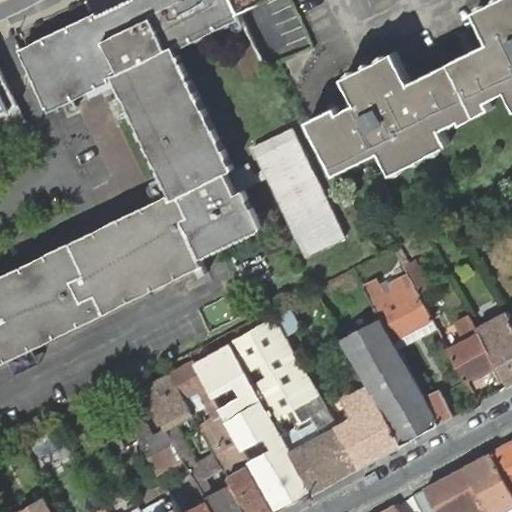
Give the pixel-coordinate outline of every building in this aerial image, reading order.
[(235,0),(128,0),(23,51),(49,106),(114,74),(123,91),(143,131),(203,100),(175,44),(241,12),(235,0)] [(235,0),(241,12),(253,7),(266,0),(235,0)] [(336,106),(310,119),(337,172),(381,149),(392,170),(447,142),(441,128),(461,118),(463,121),(491,107),(487,99),(508,89),(511,97),(511,0),(497,0),(476,11),(492,41),(410,82),(395,51),(344,76),(358,102),(339,111),(336,106)] [(0,134),(29,121),(0,62),(0,134)] [(203,100),(143,131),(172,191),(0,276),(0,363),(213,257),(211,252),(263,226),(245,187),(238,190),(268,175),(306,256),(344,237),(292,127),(271,137),(254,146),(265,168),(254,174),(249,164),(229,173),(229,171),(235,168),(203,100)] [(419,262),(406,269),(408,273),(415,285),(419,292),(431,285),(419,262)] [(379,278),(364,286),(375,307),(388,300),(415,285),(408,273),(390,284),(392,288),(386,291),(379,278)] [(388,300),(375,307),(382,318),(395,341),(434,319),(419,292),(415,285),(388,300)] [(291,308),(275,316),(285,334),(300,326),(291,308)] [(511,319),(510,316),(508,311),(478,328),(480,332),(497,362),(510,385),(511,383),(511,319)] [(285,334),(275,316),(196,360),(252,463),(280,511),(309,496),(316,492),(286,433),(316,419),(332,434),(352,474),(359,469),(336,427),(299,359),(285,334)] [(457,326),(465,341),(450,349),(467,379),(497,362),(480,332),(478,328),(472,317),(457,326)] [(395,341),(382,318),(344,338),(370,386),(402,444),(440,423),(427,399),(411,370),(395,341)] [(252,463),(196,360),(171,371),(184,395),(200,388),(216,417),(205,423),(229,465),(230,464),(235,473),(246,467),(252,463)] [(184,395),(171,371),(144,386),(158,411),(165,423),(192,409),(191,408),(184,395)] [(158,411),(144,386),(131,391),(147,418),(158,411)] [(357,416),(336,427),(359,469),(371,461),(402,444),(370,386),(351,396),(358,409),(354,411),(357,416)] [(440,423),(455,415),(441,391),(427,399),(440,423)] [(124,393),(117,396),(120,402),(128,399),(124,393)] [(120,402),(117,396),(105,402),(112,415),(124,409),(120,402)] [(105,402),(88,411),(95,425),(113,417),(112,415),(105,402)] [(197,404),(191,408),(192,409),(197,419),(204,416),(197,404)] [(192,409),(165,423),(169,431),(173,438),(181,433),(199,423),(197,419),(192,409)] [(66,418),(58,421),(64,431),(71,427),(66,418)] [(340,478),(352,474),(332,434),(316,419),(286,433),(316,492),(340,478)] [(188,466),(180,451),(173,438),(169,431),(153,440),(145,424),(135,430),(162,479),(188,466)] [(180,451),(188,447),(189,446),(181,433),(173,438),(180,451)] [(511,440),(493,451),(511,485),(511,440)] [(205,496),(208,500),(214,497),(212,489),(206,478),(219,471),(209,454),(196,461),(188,447),(180,451),(188,466),(199,484),(205,496)] [(215,451),(209,454),(219,471),(224,468),(215,451)] [(511,511),(511,485),(493,451),(466,465),(489,508),(491,511),(511,511)] [(466,465),(427,486),(440,511),(482,511),(489,508),(466,465)] [(253,479),(246,467),(235,473),(229,476),(234,486),(235,489),(253,479)] [(235,489),(248,511),(269,511),(269,509),(253,479),(235,489)] [(208,500),(213,511),(248,511),(235,489),(234,486),(214,497),(208,500)] [(168,502),(173,499),(169,491),(163,494),(165,498),(168,502)] [(213,511),(208,500),(205,496),(194,502),(197,507),(188,511),(213,511)] [(55,511),(48,498),(22,511),(55,511)] [(165,498),(142,510),(143,511),(167,511),(171,510),(168,502),(165,498)] [(179,511),(173,499),(168,502),(171,510),(167,511),(179,511)] [(114,511),(110,503),(93,511),(114,511)] [(401,511),(397,503),(380,511),(401,511)]
